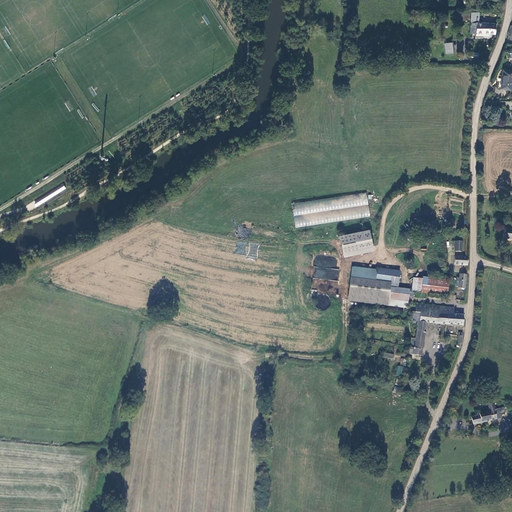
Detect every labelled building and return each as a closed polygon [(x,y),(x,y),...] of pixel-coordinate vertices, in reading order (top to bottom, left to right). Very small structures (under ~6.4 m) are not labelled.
[(469,32),(493,34),(494,23),(477,22),(478,11),(471,12),(469,32)] [(510,89),(511,76),(511,71),(503,70),(500,87),(510,89)] [(63,184),(34,201),(37,206),(66,189),(63,184)] [(367,194),(292,202),(294,216),(295,216),(296,227),(305,226),(305,221),(312,220),(312,224),(365,218),(365,211),(368,210),(367,194)] [(344,257),(374,251),(370,230),(340,236),(344,257)] [(461,251),(462,243),(455,242),(454,251),(461,251)] [(465,266),(466,257),(455,256),(454,264),(465,266)] [(385,305),(391,269),(377,267),(376,271),(375,280),(349,276),(346,299),(385,305)] [(351,267),(349,276),(375,280),(376,271),(351,267)] [(464,288),(466,275),(459,275),(459,279),(456,278),(456,282),(458,283),(457,287),(464,288)] [(447,282),(414,278),(412,290),(445,295),(447,282)] [(407,290),(389,287),(386,305),(404,307),(407,290)] [(436,324),(462,326),(462,316),(452,314),(438,313),(439,307),(414,304),(413,312),(410,312),(408,321),(415,322),(425,323),(436,324)] [(419,356),(425,323),(415,322),(414,327),(416,327),(413,340),(409,339),(407,353),(419,356)] [(440,366),(438,373),(445,375),(448,369),(440,366)] [(474,424),(502,416),(502,414),(506,413),(504,406),(495,408),(493,401),(488,403),(490,409),(480,412),(480,411),(476,412),(477,416),(473,417),(474,424)]
